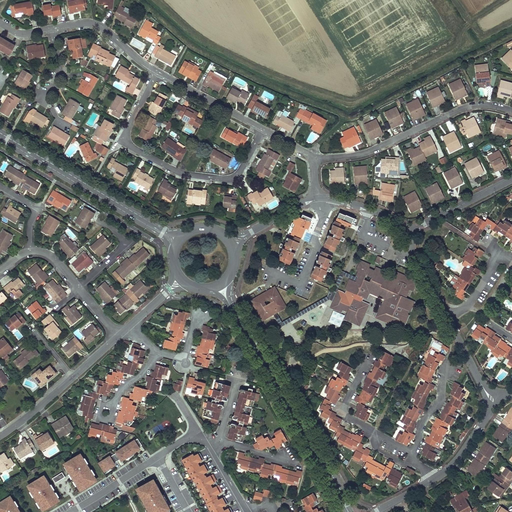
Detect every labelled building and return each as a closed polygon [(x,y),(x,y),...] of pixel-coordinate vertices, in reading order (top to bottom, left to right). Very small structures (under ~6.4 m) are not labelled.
[(68,2),(67,2),(70,14),(74,13),(74,12),(78,11),(78,10),(85,9),(85,7),(87,6),(85,0),(78,0),(79,0),(68,2)] [(99,0),(99,4),(108,5),(107,9),(112,10),(113,0),(99,0)] [(34,14),(32,2),(11,5),(13,17),(16,17),(22,16),(22,15),(28,14),(28,15),(31,15),(34,14)] [(42,6),(44,16),(52,14),(53,17),(57,16),(61,15),(59,5),(51,7),(51,4),(42,6)] [(132,28),(137,18),(123,11),(125,8),(120,6),(119,5),(114,15),(117,17),(125,21),(124,22),(124,23),(132,28)] [(146,20),(138,34),(146,38),(147,36),(150,38),(154,40),(153,42),(157,44),(161,37),(157,35),(159,32),(151,28),(153,24),(146,20)] [(5,40),(0,36),(0,49),(9,55),(15,46),(5,40)] [(73,58),(83,56),(81,48),(86,47),(85,37),(68,40),(69,45),(69,49),(73,48),(73,50),(72,50),(73,58)] [(134,38),(131,43),(141,48),(144,43),(134,38)] [(93,44),(88,55),(92,57),(93,54),(97,56),(95,59),(111,66),(115,56),(108,53),(108,54),(100,50),(101,48),(101,47),(93,44)] [(26,47),(29,59),(45,56),(43,45),(36,46),(31,47),(30,46),(26,47)] [(171,65),(176,56),(162,49),(164,47),(161,45),(159,48),(155,55),(154,56),(163,61),(171,65)] [(511,50),(511,49),(502,59),(511,69),(511,50)] [(196,81),(201,71),(197,69),(199,67),(189,62),(188,63),(185,61),(179,72),(186,76),(187,75),(192,78),(192,79),(196,81)] [(490,81),(488,64),(475,66),(476,80),(482,80),(482,82),(490,81)] [(120,66),(115,76),(130,84),(129,87),(128,87),(125,91),(132,94),(135,88),(137,85),(139,80),(134,77),(135,76),(128,73),(127,72),(128,70),(120,66)] [(215,73),(216,70),(212,68),(203,85),(207,87),(208,86),(211,87),(219,91),(226,79),(215,73)] [(32,75),(23,70),(15,83),(24,89),(29,81),(32,75)] [(88,96),(98,79),(91,74),(89,78),(91,79),(92,80),(90,83),(89,82),(84,80),(82,84),(78,90),(88,96)] [(460,79),(448,85),(456,100),(462,97),(462,95),(467,93),(460,79)] [(510,98),(510,96),(511,90),(511,83),(501,80),(497,94),(503,96),(510,98)] [(244,104),(249,96),(241,92),(241,93),(235,90),(236,89),(232,87),(226,98),(235,103),(237,100),(239,101),(238,101),(244,104)] [(438,87),(426,93),(433,107),(440,104),(439,102),(444,100),(443,97),(441,93),(438,87)] [(154,103),(149,112),(156,115),(160,108),(162,109),(166,101),(165,100),(167,97),(160,93),(154,103)] [(8,96),(0,109),(0,111),(8,117),(14,108),(17,102),(18,103),(20,99),(13,94),(11,98),(8,96)] [(117,95),(110,109),(113,111),(112,114),(119,118),(121,114),(120,113),(123,107),(127,100),(117,95)] [(258,113),(265,117),(270,109),(256,102),(257,100),(252,98),(248,106),(252,108),(251,110),(258,113)] [(71,119),(80,104),(72,99),(68,106),(67,105),(62,114),(71,119)] [(418,99),(406,104),(413,120),(420,117),(419,115),(424,113),(418,99)] [(178,114),(183,106),(178,104),(174,112),(178,114)] [(181,119),(192,125),(196,117),(192,115),(194,111),(191,110),(187,108),(183,106),(178,114),(182,116),(181,119)] [(384,113),(391,128),(398,125),(397,123),(403,121),(397,107),(384,113)] [(40,114),(36,111),(33,109),(30,111),(24,120),(29,123),(31,120),(42,127),(47,118),(40,114)] [(289,132),(295,122),(286,117),(287,115),(279,111),(273,122),(276,124),(277,123),(282,126),(281,127),(289,132)] [(322,130),(327,121),(313,113),(312,115),(305,111),(301,118),(308,123),(309,121),(314,123),(313,125),(311,128),(316,131),(318,128),(322,130)] [(149,141),(157,126),(155,125),(157,121),(151,117),(148,122),(149,123),(145,130),(144,130),(142,129),(139,136),(149,141)] [(481,132),(474,117),(467,120),(468,122),(463,125),(469,137),(481,132)] [(114,124),(105,119),(101,127),(98,125),(93,134),(94,135),(92,140),(97,143),(100,138),(104,140),(106,142),(109,136),(107,135),(111,128),(114,124)] [(364,125),(371,140),(378,136),(377,135),(382,132),(376,119),(364,125)] [(511,124),(510,124),(510,122),(503,120),(502,122),(497,120),(493,134),(506,138),(507,133),(511,134),(511,131),(511,124)] [(69,136),(53,126),(48,136),(64,146),(69,136)] [(360,140),(354,127),(342,133),(344,137),(345,139),(341,141),(344,148),(348,146),(349,147),(356,144),(355,142),(360,140)] [(226,128),(221,136),(233,143),(234,141),(239,144),(243,146),(245,142),(248,138),(238,132),(238,133),(237,134),(233,132),(226,128)] [(462,147),(454,132),(447,135),(448,137),(443,139),(450,153),(462,147)] [(185,149),(183,148),(184,146),(178,142),(176,144),(168,138),(161,147),(168,151),(174,155),(173,156),(180,162),(188,149),(185,147),(185,149)] [(419,144),(420,146),(425,157),(437,151),(431,138),(425,141),(419,144)] [(79,146),(87,162),(97,157),(95,153),(94,153),(88,142),(79,146)] [(97,151),(106,156),(107,152),(109,149),(101,145),(100,144),(97,151)] [(408,152),(414,165),(426,159),(425,157),(420,146),(414,150),(408,152)] [(208,159),(226,169),(228,164),(231,159),(213,149),(208,159)] [(258,171),(260,172),(257,176),(262,179),(265,175),(268,177),(271,172),(277,161),(276,161),(279,155),(269,149),(266,154),(265,153),(258,165),(261,166),(258,171)] [(487,156),(495,172),(502,168),(501,167),(506,164),(499,151),(487,156)] [(113,176),(122,181),(128,169),(123,166),(114,161),(115,159),(112,157),(107,167),(110,168),(111,166),(117,169),(113,176)] [(398,174),(399,158),(392,157),(391,159),(385,159),(385,163),(384,172),(384,173),(398,174)] [(465,164),(472,178),(479,175),(478,173),(483,170),(477,158),(465,164)] [(290,162),(286,169),(291,172),(295,165),(290,162)] [(25,175),(10,166),(4,175),(13,181),(13,182),(19,185),(21,182),(25,176),(25,175)] [(362,182),(368,181),(366,166),(353,167),(355,184),(362,184),(362,182)] [(443,173),(451,189),(458,185),(457,183),(462,181),(455,167),(443,173)] [(335,171),(330,171),(331,184),(345,183),(344,168),(339,168),(340,170),(335,171)] [(145,187),(149,188),(154,179),(146,175),(140,172),(140,171),(137,169),(133,175),(137,177),(135,181),(145,187)] [(286,180),(283,186),(294,192),(301,179),(295,176),(290,173),(286,180)] [(40,185),(25,176),(21,182),(24,184),(30,187),(28,190),(34,194),(40,185)] [(164,179),(158,191),(163,194),(172,198),(176,190),(170,186),(170,185),(167,183),(168,181),(164,179)] [(380,196),(379,199),(386,200),(387,198),(393,199),(395,185),(382,183),(380,191),(380,196)] [(425,189),(432,203),(439,200),(438,198),(443,195),(437,183),(425,189)] [(273,197),(268,188),(259,193),(254,196),(253,194),(252,193),(248,195),(253,204),(257,202),(259,206),(266,202),(273,197)] [(46,201),(50,203),(50,202),(53,204),(54,203),(59,206),(59,207),(66,211),(71,201),(53,190),(46,201)] [(188,190),(186,203),(192,204),(192,202),(196,203),(196,202),(200,202),(200,203),(205,204),(206,194),(202,193),(202,192),(200,192),(200,191),(193,190),(193,191),(188,190)] [(423,207),(415,192),(403,198),(410,211),(415,208),(416,210),(423,207)] [(235,208),(236,201),(231,200),(232,197),(224,196),(223,207),(229,207),(235,208)] [(7,209),(4,207),(0,213),(15,223),(21,213),(15,209),(12,213),(7,209)] [(95,213),(85,207),(75,222),(85,228),(89,222),(85,219),(89,214),(93,217),(95,213)] [(60,222),(50,216),(48,219),(52,222),(49,227),(45,225),(41,231),(51,237),(60,222)] [(472,223),(483,230),(485,227),(489,229),(489,228),(493,230),(496,224),(487,218),(486,220),(485,222),(480,219),(475,216),(472,222),(472,223)] [(346,226),(335,221),(333,225),(330,230),(329,230),(329,232),(333,234),(332,237),(328,235),(326,236),(327,237),(325,242),(325,243),(323,246),(334,251),(336,247),(335,247),(337,243),(338,244),(343,233),(342,232),(343,229),(344,229),(346,226)] [(503,235),(505,236),(511,225),(511,224),(510,224),(510,223),(508,221),(507,222),(506,221),(503,224),(502,223),(500,222),(498,225),(496,224),(493,230),(497,233),(499,231),(501,233),(503,234),(503,235)] [(483,230),(472,223),(471,225),(470,224),(469,227),(468,229),(471,232),(470,233),(469,235),(473,237),(472,238),(478,242),(481,237),(477,235),(479,232),(481,233),(482,232),(483,230)] [(0,248),(1,249),(3,246),(6,247),(9,242),(13,235),(3,230),(0,235),(0,248)] [(300,239),(289,234),(288,238),(289,238),(287,242),(286,241),(281,252),(283,252),(281,256),(280,255),(278,259),(289,264),(291,260),(292,260),(294,255),(295,255),(295,253),(291,251),(292,248),(296,250),(298,249),(297,247),(299,242),(300,239)] [(111,243),(103,235),(90,247),(95,253),(98,250),(100,253),(105,248),(105,249),(111,243)] [(79,249),(67,236),(66,237),(61,241),(59,244),(64,249),(66,252),(65,252),(68,255),(70,257),(79,249)] [(3,246),(1,249),(2,250),(5,252),(9,246),(11,243),(9,242),(6,247),(3,246)] [(131,262),(136,267),(150,255),(143,247),(135,255),(135,256),(133,257),(132,256),(129,259),(131,262)] [(463,257),(462,259),(464,260),(472,265),(473,266),(474,264),(475,264),(477,261),(476,260),(478,259),(476,257),(478,255),(479,256),(481,257),(484,252),(479,249),(478,250),(474,247),(473,249),(472,251),(469,249),(467,251),(467,250),(465,253),(466,253),(464,255),(465,256),(464,257),(463,257)] [(98,250),(95,253),(99,257),(103,253),(106,250),(105,249),(105,248),(100,253),(98,250)] [(316,262),(320,264),(319,267),(315,265),(313,267),(314,268),(312,272),(312,273),(310,277),(321,282),(323,278),(322,277),(323,274),(325,274),(330,264),(328,263),(330,259),(331,260),(332,256),(321,251),(320,255),(319,255),(317,260),(316,260),(316,262)] [(69,261),(79,272),(84,267),(89,263),(90,264),(93,262),(90,258),(88,256),(85,252),(77,258),(75,256),(69,261)] [(123,262),(120,265),(120,266),(121,267),(124,264),(126,267),(131,262),(129,259),(128,258),(123,262)] [(460,276),(459,277),(469,284),(471,282),(473,279),(474,277),(472,276),(474,273),(476,274),(478,276),(481,271),(475,267),(474,268),(471,266),(472,265),(464,260),(461,264),(465,267),(464,269),(462,272),(461,274),(462,274),(461,276),(460,276)] [(112,273),(122,284),(125,282),(123,279),(136,267),(131,262),(126,267),(124,264),(121,267),(120,266),(112,273)] [(360,262),(356,271),(360,272),(361,273),(359,278),(360,278),(360,279),(359,282),(358,283),(352,280),(351,284),(348,283),(345,290),(347,290),(345,294),(344,294),(344,293),(338,291),(331,308),(342,312),(343,310),(347,311),(344,318),(356,324),(358,320),(361,322),(368,304),(361,301),(363,297),(367,299),(369,293),(385,299),(383,303),(382,303),(377,314),(380,315),(379,318),(399,327),(401,324),(404,326),(409,315),(407,314),(408,310),(410,311),(413,306),(411,305),(413,300),(405,297),(409,289),(412,291),(415,285),(411,283),(413,280),(398,273),(397,277),(393,275),(392,279),(384,276),(384,277),(378,275),(378,273),(374,271),(369,269),(366,268),(368,264),(362,262),(361,263),(360,262)] [(27,271),(39,285),(44,281),(45,280),(42,277),(38,272),(41,269),(39,267),(36,264),(27,271)] [(378,275),(384,277),(384,276),(386,272),(375,267),(374,271),(378,273),(378,275)] [(277,313),(273,315),(280,327),(329,299),(332,301),(335,294),(343,275),(359,282),(360,279),(341,270),(332,292),(329,291),(327,296),(282,322),(277,313)] [(450,283),(453,285),(455,282),(455,283),(457,281),(458,279),(459,277),(455,275),(450,283)] [(23,293),(19,289),(25,285),(19,277),(12,282),(10,284),(9,283),(3,288),(8,293),(11,291),(17,298),(23,293)] [(468,286),(469,284),(459,277),(458,279),(457,281),(455,283),(455,282),(453,285),(454,285),(452,287),(456,289),(455,291),(453,293),(457,295),(456,296),(462,300),(465,295),(463,294),(461,293),(463,290),(465,291),(466,290),(468,287),(468,286)] [(44,287),(57,303),(64,298),(61,295),(63,293),(57,286),(57,285),(53,279),(44,287)] [(126,294),(133,302),(137,298),(143,293),(142,292),(147,288),(145,286),(140,280),(130,289),(125,293),(126,294)] [(110,300),(116,295),(119,292),(114,286),(111,288),(104,281),(96,289),(101,295),(102,294),(106,299),(108,297),(110,300)] [(59,284),(57,285),(57,286),(63,293),(61,295),(64,298),(67,296),(64,292),(65,292),(61,288),(59,284)] [(147,284),(145,286),(147,288),(142,292),(143,293),(144,294),(151,288),(147,284)] [(276,312),(285,307),(274,287),(256,298),(258,302),(254,305),(263,320),(273,314),(272,312),(275,310),(276,312)] [(101,295),(100,296),(102,297),(107,303),(110,300),(108,297),(106,299),(102,294),(101,295)] [(113,306),(120,314),(126,309),(123,306),(128,302),(131,306),(134,303),(133,302),(126,294),(113,306)] [(27,308),(36,319),(42,314),(38,309),(41,307),(36,301),(27,308)] [(62,309),(67,316),(73,324),(82,317),(77,311),(74,313),(70,308),(67,305),(62,309)] [(172,322),(184,325),(185,323),(185,321),(183,320),(184,317),(186,318),(188,318),(190,313),(183,311),(183,313),(179,311),(178,313),(178,315),(174,314),(173,316),(172,319),(172,322)] [(5,323),(12,331),(16,328),(22,323),(23,324),(26,321),(19,312),(5,323)] [(42,321),(45,324),(47,322),(52,318),(49,315),(42,321)] [(52,318),(47,322),(49,325),(53,322),(57,327),(57,326),(58,325),(52,318)] [(44,329),(53,339),(62,332),(57,326),(57,327),(53,322),(49,325),(44,329)] [(176,337),(181,338),(183,339),(184,333),(182,333),(180,332),(181,329),(183,329),(183,327),(184,327),(184,325),(172,322),(171,324),(170,327),(170,329),(174,330),(173,332),(172,334),(177,335),(176,337)] [(92,323),(81,332),(86,338),(83,340),(87,344),(89,342),(88,341),(93,337),(94,337),(99,332),(92,323)] [(488,336),(492,330),(487,327),(486,329),(484,330),(482,329),(483,327),(481,326),(481,325),(479,324),(472,335),(474,337),(477,339),(477,338),(479,340),(481,336),(483,337),(484,338),(487,335),(488,336)] [(202,338),(214,342),(215,340),(216,337),(216,334),(212,333),(213,331),(214,329),(209,328),(210,327),(203,325),(202,330),(204,331),(206,332),(205,335),(203,334),(202,336),(202,338)] [(496,333),(492,330),(488,336),(483,343),(490,347),(489,347),(492,349),(490,352),(492,353),(500,342),(501,341),(502,339),(500,338),(495,335),(496,333)] [(163,347),(176,350),(176,348),(176,346),(175,345),(175,342),(177,343),(179,343),(181,338),(176,337),(174,336),(174,338),(170,337),(169,338),(170,339),(169,340),(165,339),(164,341),(163,345),(163,347)] [(82,345),(75,337),(62,348),(69,357),(75,352),(72,349),(77,345),(79,347),(82,345)] [(201,340),(201,343),(203,343),(202,346),(200,346),(198,345),(196,351),(203,352),(203,351),(207,352),(208,350),(208,348),(210,349),(212,349),(213,347),(214,344),(214,342),(202,338),(201,340)] [(0,340),(0,352),(3,356),(2,357),(5,361),(10,357),(7,354),(12,349),(9,344),(8,345),(2,339),(0,340)] [(501,343),(500,342),(492,353),(494,354),(494,355),(497,356),(499,357),(501,354),(503,355),(504,356),(507,353),(508,353),(511,348),(504,343),(503,345),(501,344),(501,343)] [(15,363),(19,369),(27,363),(26,361),(27,360),(34,354),(36,356),(39,354),(34,347),(31,350),(28,347),(21,353),(22,354),(17,358),(19,360),(15,363)] [(145,351),(140,349),(132,347),(132,350),(131,350),(130,353),(131,353),(130,355),(134,356),(133,361),(139,363),(143,364),(145,359),(143,358),(141,358),(141,355),(143,355),(144,353),(145,351)] [(195,356),(197,357),(199,357),(198,360),(196,360),(196,362),(195,362),(195,364),(207,367),(208,365),(209,362),(209,360),(210,360),(212,355),(208,354),(207,353),(203,352),(196,351),(195,356)] [(373,365),(375,366),(379,368),(379,367),(383,369),(384,367),(385,365),(389,367),(390,365),(392,363),(391,362),(392,361),(392,360),(393,358),(393,359),(394,357),(383,351),(382,353),(381,353),(380,356),(379,358),(381,359),(379,362),(378,361),(376,360),(373,365)] [(425,363),(424,365),(435,370),(436,368),(437,369),(439,365),(438,365),(439,363),(438,362),(439,359),(441,360),(443,361),(445,356),(439,353),(439,354),(435,352),(434,354),(433,356),(429,354),(428,356),(426,359),(427,359),(426,361),(426,363),(425,363)] [(121,372),(124,372),(134,375),(134,373),(134,371),(132,370),(133,367),(135,368),(137,368),(139,363),(133,361),(129,360),(128,360),(128,361),(124,360),(123,361),(121,361),(120,363),(123,364),(122,366),(121,369),(121,370),(121,372)] [(341,377),(347,381),(350,375),(348,375),(346,374),(348,371),(350,372),(351,370),(352,368),(340,362),(339,364),(337,366),(338,367),(337,369),(340,371),(339,372),(338,374),(342,376),(341,377)] [(168,368),(156,364),(155,366),(155,369),(157,369),(156,372),(154,372),(152,371),(150,377),(153,377),(157,378),(157,377),(161,378),(162,376),(162,374),(166,375),(167,373),(168,370),(168,368)] [(426,380),(431,383),(434,378),(432,377),(430,376),(431,373),(433,374),(434,372),(435,372),(436,371),(435,370),(424,365),(424,364),(423,366),(422,366),(421,369),(420,371),(424,373),(423,375),(422,377),(426,379),(425,380),(426,380)] [(32,375),(40,385),(44,381),(43,380),(46,377),(48,380),(53,376),(56,374),(50,366),(42,372),(40,369),(32,375)] [(370,372),(367,377),(373,380),(373,379),(377,381),(378,379),(379,377),(383,379),(384,377),(386,374),(385,374),(386,372),(379,368),(375,366),(374,368),(373,370),(375,371),(373,374),(371,373),(370,372)] [(0,386),(8,381),(1,370),(0,371),(0,386)] [(117,372),(113,371),(112,373),(112,375),(108,374),(107,376),(106,379),(106,381),(108,382),(114,384),(118,385),(119,383),(119,380),(117,380),(118,377),(120,377),(122,378),(124,372),(121,372),(117,371),(117,372)] [(158,390),(159,390),(160,387),(159,387),(160,385),(156,384),(156,382),(157,382),(157,380),(153,379),(153,377),(150,377),(147,376),(145,381),(147,382),(149,382),(149,385),(147,385),(146,387),(145,389),(153,391),(158,392),(158,390)] [(44,381),(40,385),(41,386),(48,380),(46,377),(43,380),(44,381)] [(205,383),(203,383),(203,382),(200,381),(199,382),(197,381),(197,383),(194,382),(194,380),(195,378),(189,377),(187,383),(189,384),(188,387),(188,388),(190,388),(192,389),(191,393),(193,393),(193,394),(196,395),(196,394),(198,395),(198,394),(200,395),(202,396),(205,383)] [(329,383),(328,385),(339,391),(340,389),(341,387),(340,386),(341,384),(343,384),(345,386),(347,381),(341,377),(341,379),(337,377),(336,378),(336,379),(335,380),(332,378),(330,380),(329,383)] [(363,387),(362,389),(374,396),(375,393),(375,394),(377,391),(378,389),(374,387),(375,385),(376,383),(372,381),(373,380),(367,377),(364,382),(365,382),(364,383),(365,384),(364,387),(363,387)] [(97,385),(98,385),(98,387),(97,390),(96,393),(100,393),(109,396),(110,394),(109,394),(110,392),(108,391),(109,388),(111,389),(113,389),(114,384),(108,382),(106,381),(100,380),(98,380),(97,385)] [(416,390),(428,396),(429,395),(428,394),(430,392),(431,390),(433,391),(435,386),(431,383),(426,380),(424,383),(424,384),(423,385),(420,383),(419,385),(418,385),(417,388),(416,390)] [(211,397),(214,397),(213,400),(215,400),(216,401),(217,401),(218,398),(219,399),(226,401),(228,399),(227,398),(230,386),(228,385),(215,382),(211,397)] [(460,385),(455,382),(452,387),(454,388),(456,388),(454,391),(452,390),(451,392),(450,394),(454,396),(462,400),(463,398),(463,399),(465,396),(464,396),(465,394),(461,392),(462,390),(463,390),(464,388),(460,386),(460,385)] [(338,393),(339,391),(328,385),(327,387),(325,390),(324,392),(328,394),(327,396),(326,397),(330,400),(329,401),(331,402),(335,404),(338,399),(336,398),(337,395),(338,393)] [(136,399),(141,400),(142,396),(145,397),(146,395),(147,392),(152,393),(153,391),(145,389),(135,386),(134,388),(134,390),(136,391),(135,394),(133,393),(131,393),(129,398),(136,400),(136,399)] [(256,390),(250,389),(249,391),(248,391),(241,389),(239,390),(240,391),(237,404),(252,408),(254,400),(256,393),(256,390)] [(361,397),(359,396),(357,395),(354,400),(359,403),(360,403),(361,402),(365,404),(366,402),(367,400),(370,402),(371,400),(372,401),(373,398),(374,396),(362,389),(361,391),(362,391),(361,393),(362,394),(361,397)] [(85,391),(83,397),(82,400),(81,402),(94,406),(95,404),(95,401),(93,401),(94,398),(96,398),(98,399),(100,393),(96,393),(93,392),(85,390),(85,391)] [(419,407),(423,409),(426,404),(425,403),(426,402),(425,401),(426,398),(427,398),(428,396),(416,390),(415,392),(414,392),(413,395),(412,397),(416,399),(415,401),(414,403),(418,405),(417,406),(419,407)] [(448,402),(446,407),(457,413),(460,408),(461,409),(462,407),(464,404),(463,404),(465,402),(462,400),(454,396),(453,398),(452,400),(453,401),(452,404),(450,403),(448,402)] [(121,410),(134,413),(134,411),(135,411),(136,408),(135,408),(136,406),(132,405),(133,401),(129,400),(129,398),(123,397),(121,402),(123,403),(125,403),(125,406),(123,406),(122,408),(121,410)] [(325,418),(327,419),(331,411),(328,410),(330,406),(329,405),(331,402),(329,401),(325,398),(320,408),(321,409),(322,409),(323,410),(321,415),(323,416),(322,417),(325,418)] [(215,400),(213,400),(211,399),(210,402),(208,401),(203,416),(212,418),(210,423),(217,424),(222,408),(223,407),(222,405),(216,403),(214,403),(215,400)] [(86,417),(93,419),(94,414),(92,413),(90,412),(91,409),(93,410),(93,408),(94,408),(94,406),(81,402),(81,404),(80,404),(80,408),(79,410),(83,411),(83,413),(82,415),(86,416),(86,417)] [(360,403),(359,403),(356,408),(358,409),(360,409),(358,412),(357,411),(356,413),(355,413),(354,415),(366,421),(367,419),(369,417),(368,416),(370,414),(366,412),(367,411),(368,409),(364,407),(365,406),(360,403)] [(252,408),(237,404),(234,416),(232,416),(233,418),(240,420),(241,421),(240,423),(247,425),(252,408)] [(405,415),(417,421),(418,419),(419,417),(417,416),(418,413),(420,414),(422,415),(425,410),(423,409),(419,407),(418,408),(414,406),(413,408),(414,408),(413,410),(409,408),(408,410),(407,410),(406,413),(405,415)] [(442,417),(441,419),(443,421),(453,426),(454,424),(455,421),(456,419),(455,418),(458,413),(457,413),(446,407),(443,412),(445,413),(442,418),(442,417)] [(503,421),(502,423),(511,429),(511,408),(509,413),(506,417),(505,416),(502,420),(503,421)] [(118,415),(116,422),(117,422),(122,424),(123,423),(127,424),(128,420),(132,421),(132,419),(133,419),(134,416),(133,416),(134,413),(121,410),(121,412),(119,412),(118,415)] [(334,430),(336,431),(339,425),(342,419),(340,418),(338,417),(337,419),(335,417),(335,416),(336,414),(331,411),(327,419),(329,419),(328,422),(329,423),(330,422),(331,423),(329,427),(331,428),(334,430)] [(416,423),(417,421),(405,415),(404,417),(402,419),(403,420),(402,422),(406,424),(405,425),(404,425),(403,427),(407,429),(407,430),(409,432),(412,433),(415,428),(414,428),(413,427),(411,426),(413,424),(415,425),(416,422),(416,423)] [(73,429),(65,416),(58,421),(59,422),(57,424),(56,422),(52,424),(60,437),(64,434),(69,431),(73,429)] [(443,422),(443,421),(441,419),(437,418),(435,423),(437,424),(438,425),(437,427),(435,426),(434,429),(434,428),(433,430),(444,436),(445,434),(446,435),(447,432),(447,431),(448,429),(444,428),(446,424),(443,422)] [(99,434),(101,435),(101,434),(102,435),(105,424),(99,423),(99,425),(98,427),(95,426),(96,424),(94,424),(94,423),(92,423),(88,435),(90,436),(93,437),(94,437),(96,437),(97,433),(99,434)] [(247,425),(240,423),(240,426),(238,425),(231,423),(230,425),(231,426),(227,438),(242,442),(247,425)] [(493,436),(503,443),(511,429),(502,423),(500,426),(502,427),(501,429),(499,428),(493,436)] [(102,435),(103,435),(105,436),(107,436),(106,440),(108,441),(111,442),(114,442),(117,430),(115,429),(113,429),(112,431),(109,430),(110,428),(110,426),(105,424),(102,435)] [(153,428),(156,434),(164,430),(161,424),(153,428)] [(344,445),(350,433),(348,432),(346,431),(345,433),(342,431),(343,430),(344,428),(339,425),(336,431),(337,432),(335,436),(337,437),(337,436),(339,437),(337,441),(339,442),(339,443),(342,444),(344,445)] [(274,445),(276,449),(281,446),(280,444),(279,443),(282,441),(283,443),(285,442),(287,441),(280,429),(278,430),(275,432),(276,432),(274,433),(276,437),(274,438),(272,439),(274,443),(273,443),(274,445)] [(427,442),(431,444),(432,443),(435,445),(437,441),(441,443),(442,441),(444,439),(443,438),(444,436),(433,430),(432,432),(431,434),(433,435),(431,438),(430,437),(428,436),(425,441),(427,442)] [(397,438),(396,440),(407,446),(408,444),(409,442),(410,440),(411,441),(412,439),(413,440),(415,435),(412,433),(409,432),(409,433),(405,431),(404,433),(403,435),(399,433),(398,435),(396,437),(397,438)] [(38,438),(37,436),(36,434),(33,436),(41,450),(54,442),(48,432),(44,435),(38,438)] [(359,443),(360,443),(363,437),(356,434),(355,436),(352,434),(350,433),(344,445),(346,446),(345,446),(348,448),(349,447),(351,448),(353,445),(354,445),(354,446),(356,447),(358,443),(359,443)] [(113,444),(114,442),(111,442),(108,441),(106,440),(107,436),(105,436),(103,435),(102,435),(100,441),(113,444)] [(255,439),(258,443),(253,445),(255,448),(262,450),(264,449),(263,449),(266,448),(265,446),(267,444),(268,446),(269,448),(274,445),(273,443),(271,439),(270,440),(268,436),(266,437),(266,438),(264,439),(262,435),(260,436),(257,437),(257,438),(255,439)] [(22,440),(23,443),(14,449),(20,459),(33,451),(31,447),(27,441),(25,438),(22,440)] [(135,440),(99,465),(107,476),(141,451),(135,440)] [(423,453),(422,455),(434,461),(435,459),(436,459),(437,456),(440,451),(436,449),(437,447),(431,444),(427,442),(424,447),(426,448),(425,451),(424,453),(423,453)] [(478,455),(487,462),(496,449),(487,442),(483,448),(481,450),(483,452),(482,453),(480,452),(478,455)] [(365,461),(368,455),(370,450),(365,448),(365,449),(364,451),(361,450),(362,448),(364,445),(360,443),(359,443),(352,458),(354,459),(356,461),(357,460),(359,461),(361,458),(363,459),(362,459),(364,460),(364,461),(365,461)] [(237,458),(239,459),(237,463),(239,463),(241,464),(240,468),(243,468),(242,469),(246,470),(246,469),(248,470),(251,457),(249,456),(249,457),(247,456),(246,458),(243,457),(244,455),(244,453),(239,452),(237,458)] [(8,459),(4,453),(0,454),(0,467),(3,472),(14,465),(10,458),(8,459)] [(192,454),(182,459),(211,511),(232,511),(212,474),(200,453),(194,456),(192,454)] [(81,454),(64,465),(80,493),(98,482),(81,454)] [(373,475),(379,463),(377,462),(375,461),(374,463),(371,461),(372,460),(373,458),(368,455),(365,461),(366,462),(364,466),(366,467),(366,466),(368,467),(366,471),(368,472),(367,472),(371,474),(373,475)] [(487,462),(478,455),(475,459),(477,460),(473,465),(472,464),(467,470),(477,477),(487,462)] [(248,470),(250,470),(250,471),(253,472),(253,471),(255,472),(256,471),(257,468),(258,468),(258,469),(260,469),(261,465),(263,465),(263,463),(264,461),(265,459),(259,457),(259,459),(258,461),(255,460),(256,458),(253,458),(253,457),(251,457),(248,470)] [(381,464),(379,463),(373,475),(375,476),(374,476),(377,478),(378,477),(379,478),(381,475),(383,475),(383,476),(385,477),(387,473),(388,473),(391,468),(394,463),(389,461),(386,467),(381,464)] [(260,476),(262,476),(262,477),(265,478),(265,477),(267,478),(269,474),(270,474),(272,475),(273,471),(275,471),(277,465),(274,464),(271,463),(271,465),(270,467),(267,466),(268,464),(265,464),(266,463),(263,463),(263,465),(262,469),(260,476)] [(274,475),(277,476),(279,476),(278,480),(278,481),(280,481),(280,482),(283,482),(286,483),(289,470),(287,469),(287,470),(286,469),(285,471),(281,470),(282,468),(282,466),(279,466),(279,465),(277,465),(275,471),(274,475)] [(407,467),(406,470),(409,472),(408,473),(413,476),(415,471),(407,467)] [(500,477),(510,484),(511,481),(511,480),(511,477),(511,470),(507,467),(500,477)] [(389,483),(396,487),(402,475),(400,474),(400,475),(395,472),(396,471),(396,470),(391,468),(388,473),(387,476),(388,477),(388,478),(389,479),(391,480),(389,483)] [(286,483),(288,483),(288,484),(291,484),(293,485),(294,481),(296,481),(298,482),(299,478),(301,478),(302,471),(297,470),(296,472),(296,474),(293,473),(293,471),(291,471),(291,470),(289,470),(286,483)] [(510,484),(500,477),(498,475),(488,488),(499,496),(502,492),(504,493),(510,484)] [(45,476),(27,487),(42,511),(60,502),(45,476)] [(154,479),(135,489),(147,511),(168,511),(171,511),(154,479)] [(455,497),(455,498),(457,501),(452,504),(456,511),(457,511),(458,511),(471,511),(464,498),(468,495),(466,491),(458,495),(455,497)] [(263,494),(255,492),(253,499),(261,501),(263,496),(263,494)] [(314,495),(313,493),(301,500),(302,501),(303,501),(304,503),(305,502),(307,505),(305,506),(303,507),(306,511),(312,509),(311,507),(315,505),(314,504),(313,502),(317,500),(315,498),(316,498),(314,495)] [(21,511),(11,496),(0,502),(0,511),(21,511)]
